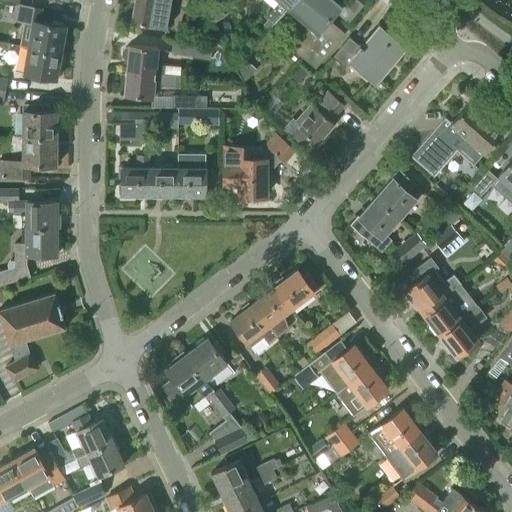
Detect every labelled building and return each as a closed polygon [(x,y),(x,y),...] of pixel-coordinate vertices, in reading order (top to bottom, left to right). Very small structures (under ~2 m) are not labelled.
[(166,27),(170,0),(135,0),(131,22),(166,27)] [(289,7),(294,0),(280,0),(266,16),(268,18),(263,24),(267,29),(273,22),(274,24),(289,7)] [(314,68),(344,34),(328,20),(339,6),(331,0),(294,0),(289,7),(309,24),(289,46),(314,68)] [(61,52),(66,26),(62,25),(62,23),(52,21),(52,23),(39,21),(41,8),(18,4),(15,4),(12,19),(31,22),(27,47),(61,52)] [(375,79),(402,48),(379,28),(362,46),(359,43),(357,45),(348,37),(332,57),(333,58),(331,60),(338,66),(340,64),(341,65),(348,57),(375,79)] [(176,54),(222,61),(224,50),(178,42),(177,43),(173,42),(171,52),(176,53),(176,54)] [(164,65),(156,64),(157,48),(128,45),(128,46),(124,47),(121,50),(121,55),(123,59),(126,60),(127,60),(126,70),(164,73),(164,65)] [(57,79),(61,52),(27,47),(23,72),(33,74),(32,81),(49,84),(51,77),(57,79)] [(164,73),(126,70),(124,94),(152,97),(154,83),(178,85),(179,75),(164,73)] [(327,117),(332,111),(336,115),(344,105),(327,90),(314,106),(311,102),(295,121),(292,118),(283,128),(302,144),(308,136),(317,143),(320,140),(321,141),(327,134),(326,133),(334,123),(327,117)] [(206,108),(206,95),(172,95),(172,107),(178,107),(188,108),(206,108)] [(450,191),(503,131),(483,114),(485,112),(478,106),(476,107),(469,101),(450,122),(445,117),(410,156),(450,191)] [(57,125),(57,111),(51,111),(51,104),(33,104),(33,105),(23,104),(23,110),(22,110),(22,136),(57,136),(57,135),(58,135),(58,125),(57,125)] [(188,121),(188,108),(178,107),(177,121),(188,121)] [(150,124),(150,112),(127,112),(127,124),(150,124)] [(161,124),(160,112),(150,112),(150,124),(161,124)] [(270,172),(269,172),(281,158),(285,162),(295,150),(275,133),(265,145),(272,152),(265,159),(241,159),(241,147),(224,147),(224,184),(239,183),(239,195),(265,196),(265,174),(270,174),(270,172)] [(56,165),(57,136),(22,136),(22,160),(0,160),(0,176),(29,177),(29,165),(56,165)] [(205,195),(205,167),(206,153),(188,152),(188,156),(178,156),(177,166),(177,195),(205,195)] [(150,195),(150,166),(149,166),(149,155),(137,154),(137,167),(121,166),(121,195),(150,195)] [(511,186),(511,159),(499,175),(511,186)] [(177,195),(177,166),(150,166),(150,195),(177,195)] [(480,196),(496,177),(486,169),(471,188),(480,196)] [(416,199),(407,191),(414,184),(398,171),(375,198),(399,218),(416,199)] [(57,227),(57,201),(18,201),(18,188),(0,188),(0,200),(14,201),(14,212),(25,212),(25,227),(57,227)] [(462,211),(454,204),(446,196),(435,208),(451,223),(462,211)] [(385,235),(399,218),(375,198),(352,224),(381,249),(390,239),(385,235)] [(441,248),(458,233),(450,224),(433,239),(441,248)] [(0,285),(30,276),(26,264),(27,255),(57,255),(57,227),(25,227),(25,243),(14,243),(14,266),(0,270),(0,285)] [(400,265),(425,244),(415,232),(391,253),(400,265)] [(500,252),(493,260),(505,271),(511,263),(500,252)] [(453,274),(443,282),(433,268),(436,266),(429,257),(410,272),(417,281),(405,290),(422,313),(460,284),(453,274)] [(291,308),(319,288),(308,274),(303,278),(297,269),(274,286),(291,308)] [(466,315),(465,314),(477,305),(460,284),(422,313),(439,335),(466,315)] [(283,314),(291,308),(274,286),(252,303),(278,336),(288,328),(283,314)] [(66,327),(55,292),(0,308),(0,315),(9,344),(10,344),(15,361),(5,366),(13,381),(37,368),(29,353),(26,355),(21,341),(66,327)] [(278,336),(252,303),(230,320),(250,347),(263,337),(268,344),(278,336)] [(508,332),(511,326),(511,306),(498,325),(508,332)] [(478,340),(468,327),(472,323),(466,315),(439,335),(456,357),(478,340)] [(321,348),(339,334),(332,325),(313,338),(321,348)] [(234,373),(207,337),(185,354),(204,379),(225,364),(232,374),(234,373)] [(321,348),(313,338),(305,345),(312,355),(321,348)] [(348,383),(370,366),(353,344),(319,370),(336,392),(348,383)] [(214,393),(204,379),(185,354),(164,369),(172,379),(162,386),(174,402),(184,395),(191,404),(206,393),(209,397),(214,393)] [(336,392),(353,415),(388,389),(370,366),(348,383),(336,392)] [(279,386),(265,367),(256,374),(269,393),(279,386)] [(510,396),(511,393),(511,384),(504,380),(502,384),(498,382),(495,388),(499,390),(510,396)] [(233,409),(219,390),(214,393),(229,412),(233,409)] [(499,421),(511,428),(511,397),(510,396),(499,390),(494,398),(508,407),(499,421)] [(384,457),(419,430),(402,408),(367,434),(384,457)] [(215,440),(221,453),(248,441),(240,426),(229,412),(224,416),(229,424),(212,437),(215,440)] [(87,453),(112,441),(102,418),(91,423),(87,414),(72,421),(83,444),(72,449),(76,459),(87,453)] [(332,446),(351,432),(344,422),(325,436),(332,446)] [(401,479),(436,452),(419,430),(384,457),(401,479)] [(339,455),(358,441),(351,432),(332,446),(339,455)] [(68,459),(57,438),(46,444),(49,451),(57,465),(68,459)] [(98,476),(124,464),(112,441),(87,453),(76,459),(80,468),(91,462),(98,476)] [(39,457),(34,447),(12,460),(27,487),(48,475),(53,484),(64,478),(58,467),(57,465),(49,451),(39,457)] [(241,464),(238,459),(211,472),(213,477),(221,494),(248,481),(241,464)] [(27,487),(12,460),(0,466),(0,511),(4,511),(12,507),(7,499),(27,487)] [(259,475),(272,470),(277,468),(273,460),(269,462),(268,461),(255,467),(259,475)] [(277,479),(272,470),(259,475),(264,484),(277,479)] [(235,511),(258,501),(249,481),(248,481),(221,494),(229,511),(235,511)] [(105,494),(100,483),(78,493),(84,504),(105,494)] [(439,511),(436,509),(441,502),(417,483),(405,498),(424,511),(439,511)] [(380,510),(399,495),(391,486),(380,495),(377,491),(370,496),(380,510)] [(154,511),(145,493),(135,498),(129,487),(105,498),(110,509),(117,506),(119,511),(154,511)] [(439,511),(482,511),(452,488),(441,502),(436,509),(439,511)] [(263,511),(258,501),(235,511),(263,511)] [(58,511),(53,502),(42,508),(44,511),(58,511)] [(277,511),(290,511),(292,511),(288,503),(276,509),(277,511)]
